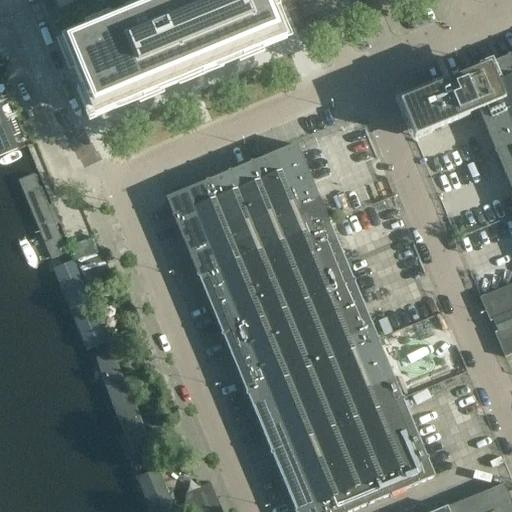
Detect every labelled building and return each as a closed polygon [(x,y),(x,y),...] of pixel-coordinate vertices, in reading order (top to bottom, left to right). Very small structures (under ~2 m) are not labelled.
[(39,0),(60,50),(67,47),(97,119),(281,43),(263,0),(39,0)] [(511,147),(511,57),(464,77),(468,85),(473,98),(496,154),(511,147)] [(0,143),(5,155),(22,148),(0,95),(0,143)] [(199,278),(329,224),(297,146),(166,201),(199,278)] [(511,147),(496,154),(511,192),(511,147)] [(36,176),(19,183),(52,264),(69,257),(36,176)] [(354,283),(337,244),(329,224),(199,278),(223,337),(354,283)] [(75,265),(54,274),(90,358),(111,350),(75,265)] [(378,342),(369,319),(374,316),(369,304),(364,306),(354,283),(223,337),(248,396),(378,342)] [(511,355),(511,286),(480,299),(490,324),(492,323),(497,334),(495,335),(505,359),(511,355)] [(403,401),(378,342),(248,396),(272,455),(403,401)] [(97,360),(97,362),(124,436),(132,451),(147,464),(148,446),(143,429),(113,357),(112,356),(111,355),(109,355),(108,354),(106,354),(104,354),(103,355),(101,355),(100,356),(99,358),(98,359),(97,360)] [(354,511),(435,479),(403,401),(272,455),(295,511),(354,511)] [(172,511),(158,477),(138,485),(149,511),(172,511)] [(186,494),(194,511),(223,511),(210,483),(186,494)] [(511,511),(511,504),(504,485),(440,511),(511,511)]
